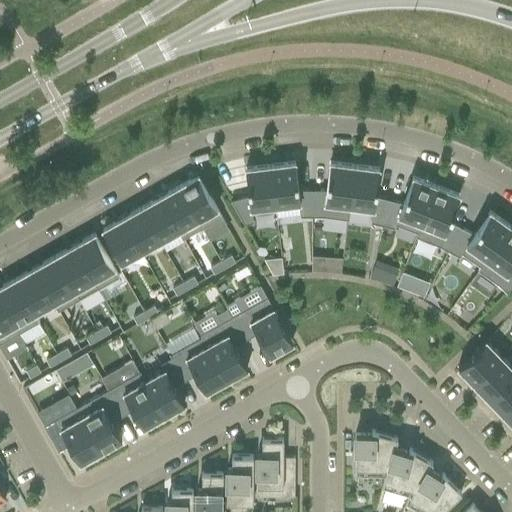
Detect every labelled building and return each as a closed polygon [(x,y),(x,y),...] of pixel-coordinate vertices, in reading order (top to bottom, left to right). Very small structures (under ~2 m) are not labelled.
[(226,184),(240,183),(238,162),(224,164),(226,184)] [(275,210),(300,207),(300,216),(312,216),(312,189),(298,189),(295,162),(270,165),(275,210)] [(312,216),(323,216),(347,219),(354,165),(329,162),(326,189),(312,189),(312,216)] [(253,222),(252,213),(275,210),(270,165),(245,168),(248,195),(231,200),(244,224),(253,222)] [(349,210),(373,213),(371,222),(382,225),(389,199),(375,196),(379,168),(354,165),(347,219),(348,219),(349,210)] [(197,174),(192,176),(193,177),(178,186),(202,228),(222,216),(198,174),(198,175),(197,174)] [(395,224),(416,232),(415,236),(416,236),(436,185),(413,176),(402,202),(389,199),(382,225),(394,228),(395,224)] [(449,221),(459,194),(436,185),(416,236),(439,245),(448,251),(461,227),(449,221)] [(202,228),(178,186),(163,194),(163,193),(159,195),(183,238),(202,228)] [(155,198),(140,207),(159,241),(177,230),(182,239),(183,238),(159,195),(155,198)] [(159,241),(140,207),(126,215),(125,214),(121,216),(141,251),(159,241)] [(459,256),(461,253),(480,266),(477,270),(478,270),(510,225),(490,211),(473,234),(461,227),(448,251),(459,256)] [(141,251),(121,216),(117,219),(118,220),(102,229),(121,262),(141,251)] [(498,284),(506,292),(511,286),(511,226),(510,225),(478,270),(498,284)] [(98,288),(119,276),(94,233),(74,245),(98,288)] [(66,249),(54,256),(78,299),(98,288),(74,245),(69,247),(71,249),(67,251),(66,249)] [(235,262),(231,255),(220,260),(224,267),(235,262)] [(58,310),(78,299),(54,256),(34,267),(58,310)] [(214,273),(224,267),(220,260),(210,266),(214,273)] [(372,263),(370,278),(395,282),(397,266),(372,263)] [(58,310),(34,267),(14,278),(38,321),(39,321),(37,317),(55,306),(57,311),(58,310)] [(399,271),(395,286),(424,293),(428,278),(399,271)] [(197,283),(193,276),(183,282),(187,289),(197,283)] [(38,321),(14,278),(0,286),(0,299),(18,333),(38,321)] [(187,289),(183,282),(172,287),(176,294),(187,289)] [(292,342),(267,297),(233,316),(246,339),(257,332),(270,355),(292,342)] [(0,299),(0,342),(18,333),(0,299)] [(147,318),(158,312),(154,305),(143,311),(147,318)] [(147,318),(143,311),(133,317),(137,324),(147,318)] [(246,339),(233,316),(201,334),(226,379),(247,368),(234,345),(246,339)] [(110,332),(106,325),(96,331),(100,337),(110,332)] [(100,337),(96,331),(85,336),(89,343),(100,337)] [(201,337),(170,354),(182,375),(185,379),(195,373),(206,391),(226,379),(201,334),(200,334),(201,337)] [(473,383),(501,356),(485,340),(458,367),(457,368),(461,372),(461,371),(473,383)] [(71,354),(67,347),(56,353),(60,360),(71,354)] [(60,360),(56,353),(46,359),(50,366),(60,360)] [(140,371),(139,372),(163,415),(184,403),(174,385),(185,379),(182,375),(170,354),(169,354),(171,357),(160,363),(163,369),(145,379),(140,371)] [(487,399),(511,375),(511,367),(501,356),(473,383),(485,395),(484,396),(487,399)] [(40,371),(36,364),(26,370),(30,377),(40,371)] [(63,364),(54,369),(61,380),(69,375),(63,364)] [(139,372),(107,389),(119,410),(122,415),(133,409),(143,427),(163,415),(139,372)] [(503,414),(511,405),(511,375),(487,399),(491,403),(491,402),(503,414)] [(107,389),(76,407),(100,450),(121,438),(119,435),(111,421),(122,415),(119,410),(107,389)] [(511,405),(503,414),(511,423),(511,405)] [(76,407),(43,425),(58,451),(70,445),(80,462),(100,450),(76,407)] [(382,488),(396,437),(371,430),(371,434),(355,434),(355,476),(384,476),(381,488),(382,488)] [(394,448),(397,437),(396,437),(382,488),(410,496),(405,504),(406,504),(431,461),(409,448),(408,452),(394,448)] [(283,456),(283,438),(262,438),(261,453),(256,453),(256,495),(294,495),(294,456),(283,456)] [(252,502),(253,455),(231,455),(231,468),(226,468),(226,502),(252,502)] [(428,469),(432,462),(431,461),(406,504),(418,511),(440,511),(461,492),(442,473),(440,476),(428,469)] [(222,511),(223,472),(201,472),(201,489),(196,489),(195,511),(222,511)] [(192,511),(192,489),(171,489),(171,500),(166,500),(165,511),(192,511)] [(480,511),(472,503),(462,511),(480,511)]
